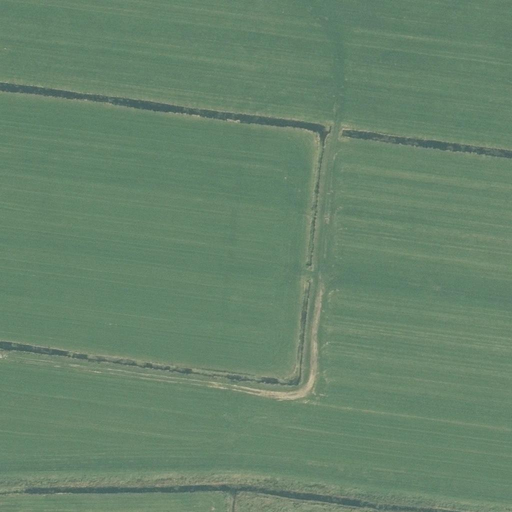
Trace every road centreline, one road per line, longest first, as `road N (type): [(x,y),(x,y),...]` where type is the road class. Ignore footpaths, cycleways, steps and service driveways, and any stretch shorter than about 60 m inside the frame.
road 1 (track): [(0,356),(280,395),(300,391),(308,378),(339,79),(337,51),(321,26),(281,0)]
road 2 (track): [(318,290),(343,277),(511,298)]
